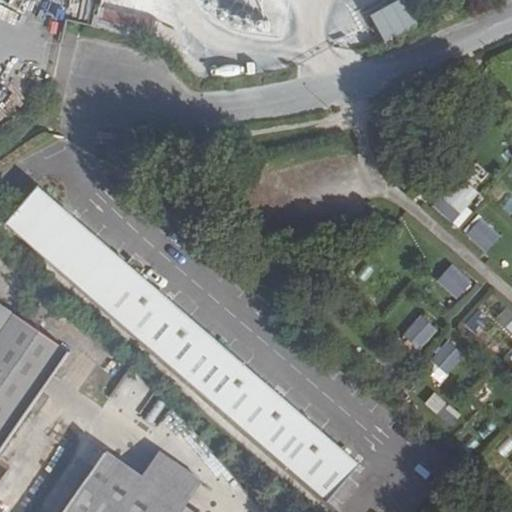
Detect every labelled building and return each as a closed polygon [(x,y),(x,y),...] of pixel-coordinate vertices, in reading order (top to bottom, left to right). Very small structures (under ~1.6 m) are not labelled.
[(204,0),(202,25),(270,32),(273,3),(286,4),(286,0),(204,0)] [(381,44),(414,26),(399,0),(395,0),(366,16),(381,44)] [(455,0),(440,0),(436,2),(440,11),(457,4),(455,0)] [(411,181),(399,172),(395,177),(407,186),(411,181)] [(38,187),(5,224),(327,502),(360,465),(140,274),(127,263),(38,187)] [(465,208),(448,193),(436,206),(453,222),(465,208)] [(499,238),(482,222),(470,235),(487,251),(499,238)] [(131,258),(127,263),(140,274),(144,269),(131,258)] [(470,284),(453,268),(440,281),(457,297),(470,284)] [(0,454),(72,351),(0,302),(0,454)] [(473,333),(489,324),(480,310),(465,320),(473,333)] [(420,349),(436,332),(423,320),(407,336),(420,349)] [(450,345),(435,363),(448,374),(463,357),(450,345)] [(480,383),(472,396),(486,405),(494,392),(480,383)] [(194,511),(188,507),(143,476),(108,452),(64,511),(194,511)] [(188,507),(204,482),(160,452),(143,476),(188,507)]
